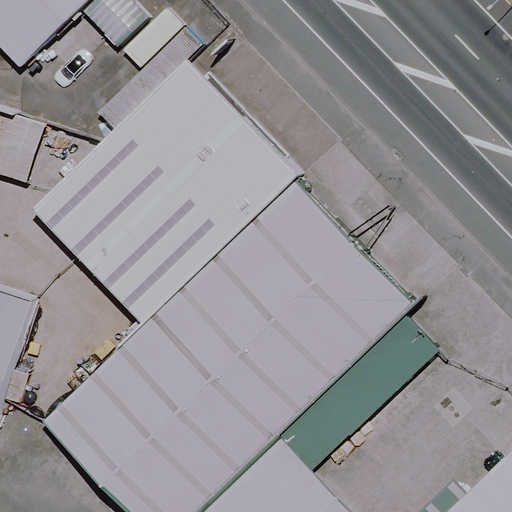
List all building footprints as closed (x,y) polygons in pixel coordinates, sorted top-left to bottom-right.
[(143,0),(0,0),(0,28),(57,86),(143,0)] [(183,330),(336,179),(232,74),(79,225),(183,330)] [(0,222),(33,122),(0,111),(0,222)] [(183,330),(76,436),(151,511),(255,511),(314,454),(463,307),(336,179),(183,330)] [(72,322),(0,298),(0,471),(22,478),(72,322)] [(463,429),(496,462),(511,445),(511,396),(503,388),(463,429)] [(372,511),(314,454),(255,511),(372,511)] [(511,511),(511,497),(496,511),(511,511)]
